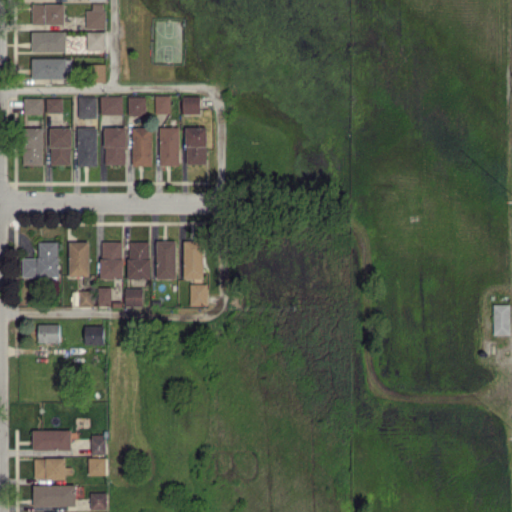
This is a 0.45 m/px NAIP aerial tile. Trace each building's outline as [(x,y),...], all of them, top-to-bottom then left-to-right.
[(105,28),(105,2),(92,2),(92,9),(86,9),(86,28),(105,28)] [(32,23),(64,23),(64,3),(32,3),(32,23)] [(32,51),(66,51),(66,31),(32,31),(32,51)] [(105,48),(105,31),(87,31),(87,48),(105,48)] [(70,58),(32,57),(32,77),(70,78),(70,58)] [(105,81),(106,63),(92,63),(92,80),(105,81)] [(97,117),(96,95),(78,95),(79,117),(97,117)] [(122,95),(100,95),(101,114),(122,113),(122,95)] [(145,95),(128,95),(128,114),(145,114),(145,95)] [(200,95),(182,95),(183,113),(200,112),(200,95)] [(43,97),(24,96),(24,113),(43,113),(43,97)] [(46,97),(47,112),(63,111),(62,97),(46,97)] [(170,112),(170,97),(155,97),(155,112),(170,112)] [(43,164),(44,127),(24,126),(23,164),(43,164)] [(104,163),(126,164),(126,126),(105,126),(104,163)] [(152,164),(152,126),(132,126),(132,165),(152,164)] [(179,126),(160,126),(160,165),(180,164),(179,126)] [(186,163),(207,163),(206,126),(186,127),(186,163)] [(71,164),(72,127),(50,127),(50,164),(71,164)] [(97,165),(97,127),(77,127),(78,165),(97,165)] [(183,277),(203,277),(203,239),(184,239),(183,277)] [(23,276),(59,276),(59,240),(39,241),(39,257),(23,257),(23,276)] [(89,240),(69,241),(69,275),(89,275),(89,240)] [(123,277),(122,240),(100,240),(101,278),(123,277)] [(128,278),(150,278),(150,241),(128,240),(128,278)] [(176,277),(176,240),(156,240),(157,278),(176,277)] [(208,304),(207,283),(190,283),(190,305),(208,304)] [(111,286),(98,286),(98,305),(111,305),(111,286)] [(125,305),(142,305),(143,287),(125,287),(125,305)] [(79,305),(93,305),(92,289),(78,290),(79,305)] [(510,303),(493,303),(494,334),(510,334),(510,303)] [(38,341),(59,341),(59,323),(38,323),(38,341)] [(104,343),(104,324),(85,324),(85,343),(104,343)] [(71,448),(71,428),(32,429),(33,449),(71,448)] [(106,453),(105,433),(91,434),(92,454),(106,453)] [(88,474),(106,474),(107,457),(89,456),(88,474)] [(72,477),(72,466),(66,466),(66,457),(35,457),(34,477),(72,477)] [(75,483),(33,484),(34,505),(76,505),(75,483)] [(90,508),(106,508),(107,492),(91,492),(90,508)]
